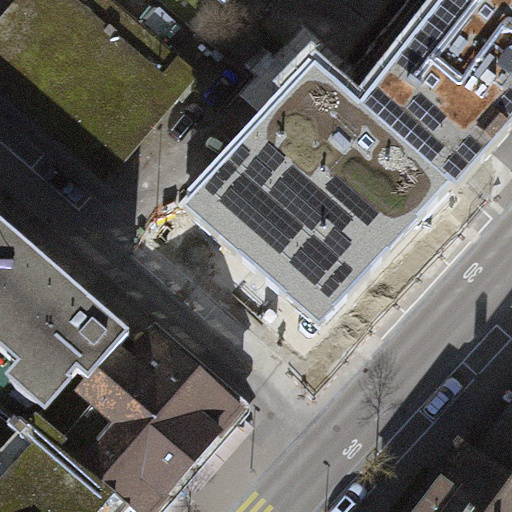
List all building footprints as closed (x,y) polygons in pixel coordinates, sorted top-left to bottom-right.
[(206,80),(114,0),(26,0),(0,30),(0,79),(117,182),(206,80)] [(243,0),(221,0),(234,11),(243,0)] [(511,153),(511,0),(424,0),(344,97),(472,202),(511,153)] [(137,340),(0,221),(0,347),(27,371),(14,386),(46,414),(53,420),(79,389),(76,386),(85,376),(93,382),(97,386),(127,352),(137,340)] [(254,406),(160,325),(133,357),(127,352),(97,386),(85,376),(76,386),(79,389),(53,420),(46,414),(36,426),(132,511),(165,511),(253,414),(254,406)] [(511,511),(511,406),(476,453),(464,445),(413,511),(511,511)] [(26,417),(0,446),(0,511),(132,511),(36,426),(26,417)]
